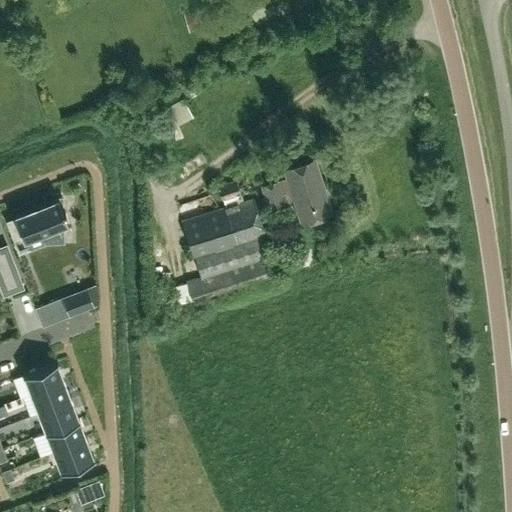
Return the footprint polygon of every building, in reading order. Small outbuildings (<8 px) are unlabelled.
[(209,5),(184,12),(190,31),(215,23),(209,5)] [(285,201),(293,199),(300,223),(331,213),(314,159),(283,169),(286,177),(277,179),(260,184),(268,209),(286,204),(285,201)] [(217,184),(224,207),(182,220),(193,258),(194,258),(200,276),(184,281),(191,301),(269,276),(263,258),(270,256),(264,237),(265,237),(253,198),(243,201),(237,179),(217,184)] [(14,217),(5,220),(18,253),(30,248),(45,243),(64,242),(63,224),(67,222),(63,211),(64,210),(63,207),(62,207),(62,196),(57,196),(56,196),(43,196),(43,198),(44,198),(44,201),(12,213),(14,217)] [(0,287),(3,295),(23,287),(6,244),(0,246),(0,287)] [(68,315),(94,305),(87,286),(61,295),(68,315)] [(170,312),(186,307),(180,287),(164,291),(170,312)] [(56,360),(22,374),(23,374),(31,393),(63,381),(56,362),(57,361),(56,360)] [(31,393),(21,397),(29,416),(38,412),(70,400),(63,381),(31,393)] [(70,400),(38,412),(45,431),(44,431),(44,432),(79,418),(77,418),(70,400)] [(79,418),(44,432),(45,431),(53,450),(85,438),(78,419),(79,419),(79,418)] [(85,438),(53,450),(60,469),(59,470),(94,457),(93,456),(92,457),(85,438)] [(10,467),(1,470),(5,481),(14,478),(10,467)]
